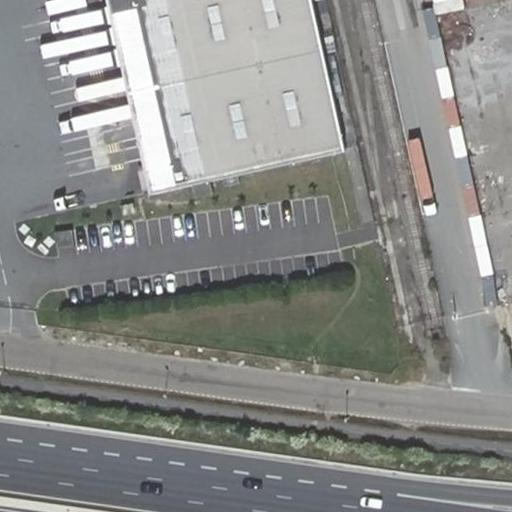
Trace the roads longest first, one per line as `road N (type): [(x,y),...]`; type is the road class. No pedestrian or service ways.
road 1 (unclassified): [(25,355),(511,416)]
road 2 (unknown): [(8,279),(322,229)]
road 3 (motorway): [(260,505),(0,464)]
road 4 (motorway): [(511,499),(393,485),(260,505)]
